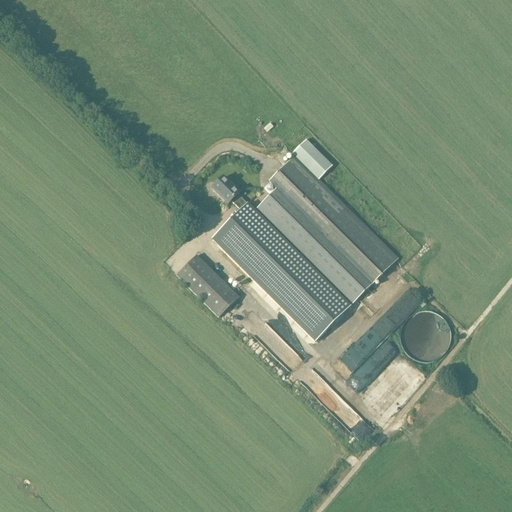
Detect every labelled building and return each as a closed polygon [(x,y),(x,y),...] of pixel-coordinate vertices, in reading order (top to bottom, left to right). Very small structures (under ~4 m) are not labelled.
[(353,305),(371,286),(398,260),(319,180),(333,166),(306,140),(292,154),(295,157),(268,184),(276,191),(258,210),(353,305)] [(248,205),(247,205),(238,196),(239,194),(223,178),(211,190),(227,206),(231,203),(240,212),(211,241),(314,344),(351,308),(248,205)] [(239,299),(196,257),(176,277),(218,319),(239,299)] [(300,360),(266,323),(248,340),(259,352),(264,347),(288,372),(300,360)] [(338,362),(346,368),(350,363),(343,357),(338,362)] [(366,394),(373,401),(406,367),(398,360),(366,394)]
